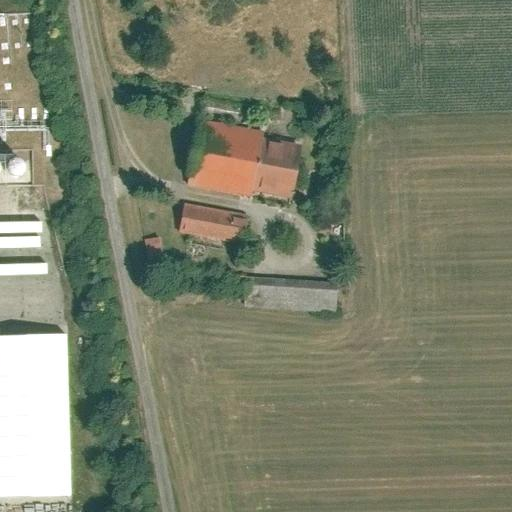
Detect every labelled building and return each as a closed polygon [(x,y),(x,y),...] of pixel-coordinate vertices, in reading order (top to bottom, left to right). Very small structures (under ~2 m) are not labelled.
[(199,134),(188,186),(293,207),(303,155),(199,134)] [(246,219),(183,210),(179,240),(242,249),(246,219)] [(153,260),(170,256),(165,236),(148,240),(153,260)] [(252,279),(251,307),(344,311),(345,283),(252,279)] [(0,497),(80,496),(78,334),(0,335),(0,497)]
